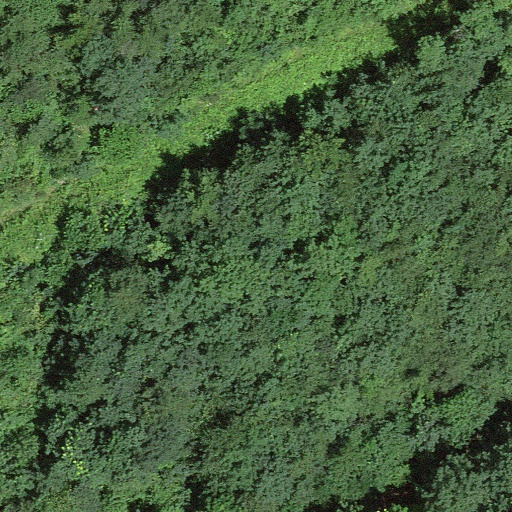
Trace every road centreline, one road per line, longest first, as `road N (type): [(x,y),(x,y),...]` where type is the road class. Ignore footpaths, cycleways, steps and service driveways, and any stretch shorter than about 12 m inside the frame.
road 1 (track): [(0,233),(252,82),(450,0)]
road 2 (track): [(355,511),(435,463),(511,433)]
